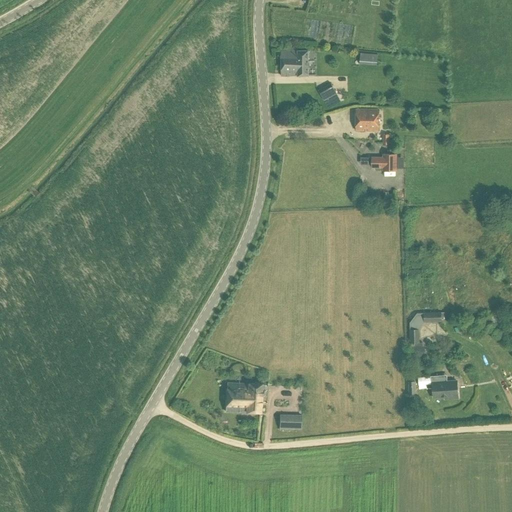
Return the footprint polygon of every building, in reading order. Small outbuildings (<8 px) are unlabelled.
[(298,76),(299,51),(282,50),(282,75),(290,75),(290,76),(298,76)] [(299,51),(298,76),(298,77),(309,77),(309,51),(299,51)] [(360,64),(377,65),(378,55),(360,54),(360,64)] [(356,130),(379,130),(379,110),(356,110),(356,130)] [(372,167),(383,167),(383,170),(397,170),(397,155),(382,155),(382,157),(372,157),(372,167)] [(418,313),(409,324),(409,330),(410,343),(419,342),(419,330),(425,322),(425,320),(425,313),(418,313)] [(431,376),(431,383),(433,383),(434,398),(445,397),(445,399),(459,398),(457,381),(447,381),(445,380),(444,375),(431,376)] [(226,411),(261,412),(261,384),(248,382),(248,383),(226,383),(226,411)] [(280,429),(302,429),(302,415),(280,415),(280,429)]
